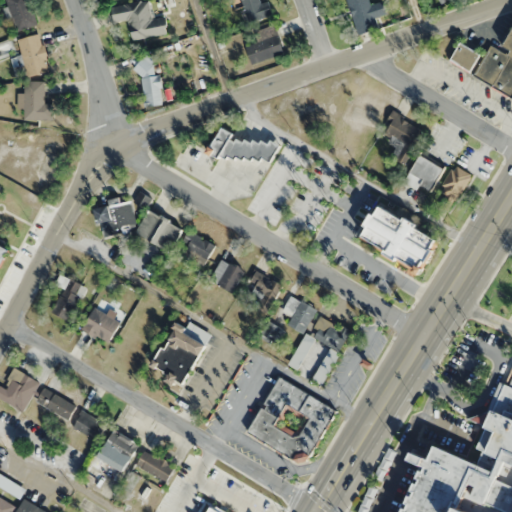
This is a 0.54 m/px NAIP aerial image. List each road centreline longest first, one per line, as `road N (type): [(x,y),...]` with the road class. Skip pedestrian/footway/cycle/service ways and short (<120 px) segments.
road 1 (residential): [(73,0),(116,147),(82,184),(0,336)]
road 2 (primary): [(511,198),(315,511)]
road 3 (residential): [(116,147),(423,336)]
road 4 (residential): [(7,323),(288,491),(308,511)]
road 5 (residential): [(116,147),(139,131),(327,65)]
road 6 (residential): [(327,65),(356,54),(511,136)]
road 7 (residential): [(356,54),(506,0)]
